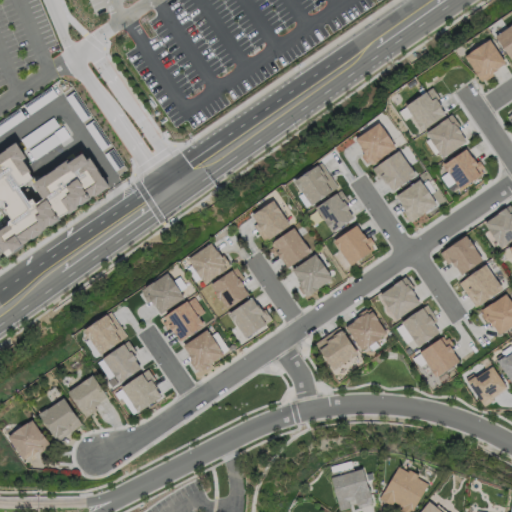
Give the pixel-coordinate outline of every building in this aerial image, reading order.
[(493,34),(511,21),(511,57),(510,59),(493,34)] [(504,63),(497,68),(497,69),(491,73),(492,74),(481,82),(464,56),(468,53),(468,52),(483,42),(484,43),(488,40),(504,63)] [(405,105),(431,88),(437,97),(436,98),(446,114),(421,131),(411,116),(404,120),(398,111),(405,107),(405,105)] [(442,156),(438,151),(434,154),(425,141),(430,138),(426,133),(440,124),(439,123),(451,115),(453,118),(454,117),(459,125),(457,127),(460,132),(460,133),(465,141),(442,156)] [(355,134),(378,118),(396,146),(371,162),(355,134)] [(0,200),(6,202),(9,205),(3,209),(12,220),(9,222),(8,225),(0,230),(0,246),(6,256),(108,187),(88,158),(86,160),(82,154),(70,162),(67,159),(33,184),(42,198),(35,202),(32,198),(27,201),(17,188),(33,178),(29,172),(30,171),(23,161),(26,158),(15,143),(0,152),(0,200)] [(391,187),(417,172),(400,149),(376,168),(391,187)] [(442,165),(465,149),(471,157),(472,157),(475,162),(478,160),(483,167),(479,170),(482,173),(458,189),(454,182),(446,187),(440,177),(447,172),(442,165)] [(338,186),(320,199),(320,200),(311,206),(310,204),(305,207),(298,195),(302,192),(300,188),(299,189),(293,181),(302,175),(302,174),(316,165),(317,165),(321,162),(338,186)] [(435,204),(422,213),(422,214),(410,222),(402,211),(404,209),(400,205),(400,203),(395,195),(419,179),(422,184),(424,185),(433,199),(432,200),(435,204)] [(331,232),(315,207),(340,190),(348,201),(345,203),(349,208),(347,209),(352,217),(331,232)] [(289,224),(264,242),(253,225),(257,223),(251,214),(273,200),(289,224)] [(482,221),(509,203),(511,208),(511,239),(500,248),(482,221)] [(335,238),(350,262),(375,247),(354,224),(335,238)] [(293,227),(304,243),(305,243),(310,252),(287,268),(281,259),(280,259),(276,254),(274,256),(269,249),(272,247),(270,243),(293,227)] [(440,251),(469,235),(483,261),(459,272),(449,259),(443,264),(440,251)] [(210,243),(216,251),(217,250),(221,256),(223,254),(229,263),(228,263),(230,266),(226,268),(227,269),(219,275),(218,274),(205,284),(202,279),(201,279),(200,278),(194,281),(185,269),(192,264),(188,259),(210,243)] [(314,253),(318,258),(319,258),(329,273),(328,273),(331,278),(317,288),(318,288),(310,294),(310,293),(306,296),(304,294),(298,285),(300,284),(296,278),(297,278),(291,269),(314,253)] [(501,288),(474,306),(458,283),(470,274),(470,273),(475,270),(476,270),(484,264),(501,288)] [(248,294),(227,309),(219,297),(218,297),(213,290),(213,289),(210,284),(235,266),(243,278),(240,280),(243,285),(242,286),(248,294)] [(140,290),(152,282),(153,282),(166,273),(169,277),(170,277),(173,281),(179,276),(186,286),(180,290),(180,291),(180,293),(183,297),(160,313),(155,306),(154,306),(150,300),(148,302),(140,290)] [(377,294),(407,276),(420,301),(393,314),(377,294)] [(511,303),(511,324),(498,334),(493,326),(492,327),(488,321),(485,323),(479,313),(482,312),(480,308),(504,292),(511,303)] [(203,324),(180,341),(169,326),(167,328),(162,322),(163,321),(160,318),(186,300),(187,301),(194,296),(204,312),(199,316),(199,318),(203,324)] [(251,297),(256,304),(257,303),(262,310),(264,309),(272,319),(245,338),(233,321),(233,322),(228,313),(251,297)] [(400,322),(407,318),(407,317),(414,311),(415,312),(426,305),(437,321),(432,324),(438,332),(417,346),(412,338),(405,343),(395,328),(401,324),(400,322)] [(365,309),(366,310),(370,308),(377,319),(386,333),(381,336),(381,337),(375,341),(378,346),(371,350),(368,345),(366,346),(361,349),(345,326),(354,321),(353,320),(358,316),(357,314),(365,309)] [(84,330),(92,324),(92,323),(97,320),(99,320),(110,311),(127,336),(101,354),(99,352),(95,356),(85,341),(89,338),(84,330)] [(357,353),(349,359),(348,358),(332,370),(314,343),(338,326),(357,353)] [(195,369),(189,361),(191,360),(187,354),(188,354),(182,345),(206,329),(209,334),(210,334),(220,349),(220,350),(223,354),(199,371),(196,368),(195,369)] [(435,377),(425,362),(418,368),(411,358),(419,353),(419,352),(442,336),(444,340),(448,337),(452,344),(449,346),(453,351),(452,352),(458,361),(435,377)] [(140,367),(134,372),(134,373),(126,378),(126,377),(118,382),(114,375),(108,379),(97,362),(102,359),(101,358),(128,339),(136,351),(133,354),(136,359),(135,360),(140,367)] [(511,384),(494,358),(502,352),(504,356),(511,351),(511,384)] [(506,387),(491,397),(493,399),(483,406),(464,378),(472,373),(475,377),(491,366),(506,387)] [(159,395),(132,414),(120,397),(118,399),(114,393),(121,388),(121,387),(147,369),(155,379),(153,381),(157,386),(156,387),(157,389),(156,390),(159,395)] [(96,409),(85,417),(68,391),(93,374),(107,396),(99,401),(100,403),(94,406),(96,409)] [(117,382),(111,386),(107,381),(113,377),(117,382)] [(63,397),(81,424),(56,441),(38,414),(46,408),(63,397)] [(33,419),(42,433),(43,432),(50,443),(47,445),(48,447),(40,453),(38,451),(33,454),(32,453),(24,459),(8,436),(13,432),(28,422),(33,419)] [(350,460),(353,471),(362,468),(372,503),(357,507),(357,505),(356,505),(354,498),(348,500),(350,507),(339,510),(336,498),(336,497),(329,473),(331,472),(329,466),(350,460)] [(398,466),(407,472),(409,469),(418,474),(416,477),(427,484),(413,509),(411,511),(396,511),(398,508),(400,509),(402,506),(393,501),(391,505),(379,497),(383,491),(398,466)] [(445,511),(429,500),(419,511),(445,511)]
